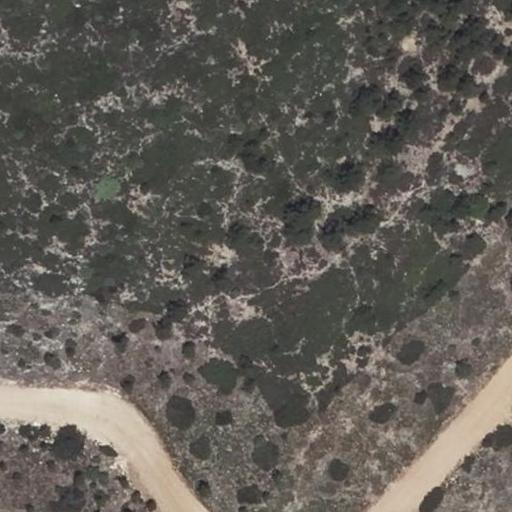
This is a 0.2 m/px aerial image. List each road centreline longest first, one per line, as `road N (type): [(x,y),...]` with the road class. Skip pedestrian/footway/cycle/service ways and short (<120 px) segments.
road 1 (track): [(190,511),(159,466),(117,426),(0,399)]
road 2 (track): [(511,374),(387,511)]
